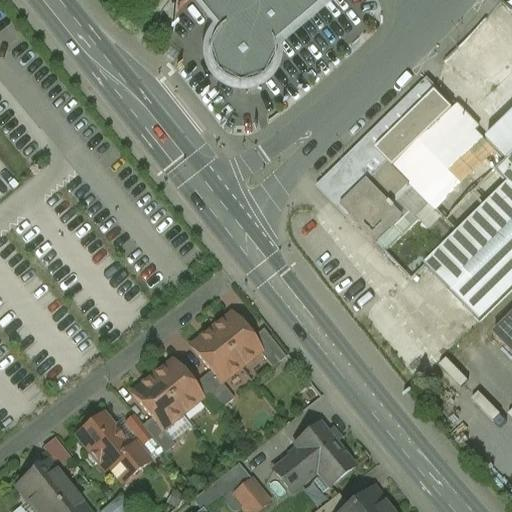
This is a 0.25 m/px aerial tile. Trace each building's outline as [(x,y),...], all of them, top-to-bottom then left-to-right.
[(325,0),(188,0),(177,10),(178,11),(191,0),(192,0),(219,31),(215,35),(212,40),(210,46),(208,52),(208,59),(210,65),(212,71),(216,76),(221,80),(226,84),(232,86),(238,87),(244,87),(246,92),(258,89),(256,83),(261,80),(266,75),(269,70),(272,63),(273,57),(273,51),(272,45),(325,0)] [(503,126),(511,116),(511,71),(480,103),(503,126)] [(376,153),(435,95),(427,86),(321,189),(347,215),(366,196),(360,190),(386,164),(376,153)] [(511,158),(506,164),(485,143),(474,132),(478,129),(457,107),(452,112),(435,95),(376,153),(386,164),(410,188),(470,249),(452,265),(480,293),(497,276),(499,278),(511,265),(511,158)] [(511,116),(503,126),(485,143),(506,164),(511,158),(511,116)] [(366,196),(347,215),(376,246),(403,220),(394,211),(395,210),(391,206),(410,188),(386,164),(360,190),(366,196)] [(396,291),(379,302),(432,369),(453,349),(398,290),(398,289),(396,291)] [(511,315),(489,338),(511,361),(511,315)] [(215,327),(209,331),(240,369),(259,354),(260,353),(250,341),(230,316),(216,328),(215,327)] [(219,385),(220,385),(240,369),(209,331),(204,336),(205,337),(190,349),(210,373),(219,385)] [(263,331),(250,341),(260,353),(259,354),(271,370),(285,359),(263,331)] [(458,353),(443,371),(467,391),(482,373),(458,353)] [(156,374),(150,379),(181,417),(200,401),(201,400),(191,388),(171,364),(157,376),(156,374)] [(210,373),(201,381),(223,409),(233,401),(220,385),(219,385),(210,373)] [(160,433),(161,432),(181,417),(150,379),(145,383),(146,384),(131,396),(151,421),(160,433)] [(201,381),(191,388),(201,400),(200,401),(213,417),(223,409),(201,381)] [(103,418),(76,439),(104,474),(109,470),(121,486),(148,465),(135,448),(130,452),(103,418)] [(141,428),(134,419),(124,426),(141,448),(151,440),(141,428)] [(151,421),(141,428),(151,440),(164,456),(174,448),(161,432),(160,433),(151,421)] [(293,446),(297,452),(272,472),(290,495),(315,475),(316,476),(316,475),(341,455),(342,454),(319,425),(293,446)] [(54,437),(42,447),(59,469),(71,460),(54,437)] [(341,455),(316,475),(319,479),(312,484),(322,496),(353,470),(341,455)] [(70,493),(46,464),(14,489),(32,511),(47,511),(71,494),(70,493)] [(259,511),(269,505),(238,466),(211,488),(221,500),(230,493),(232,496),(244,511),(259,511)] [(205,511),(221,500),(211,488),(192,503),(199,511),(205,511)] [(380,504),(371,492),(349,510),(345,511),(386,511),(387,511),(387,508),(385,504),(380,504)] [(85,511),(71,494),(47,511),(85,511)] [(345,511),(349,510),(338,496),(318,511),(345,511)] [(131,511),(120,497),(110,506),(114,511),(131,511)]
